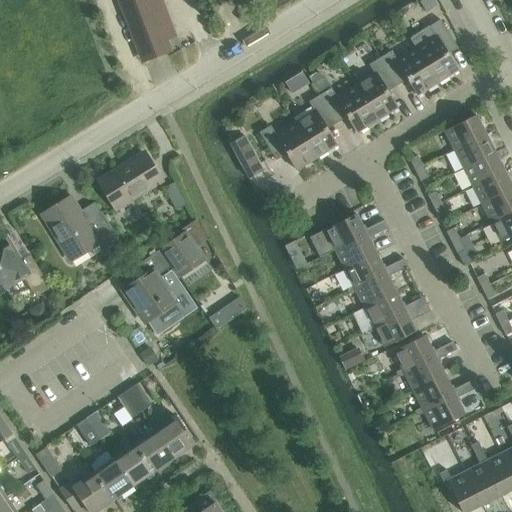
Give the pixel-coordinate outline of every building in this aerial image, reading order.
[(163,0),(116,0),(141,64),(172,52),(168,41),(177,37),(163,0)] [(433,0),(423,0),(420,2),(426,13),(437,6),(433,0)] [(415,48),(437,83),(457,71),(443,49),(454,42),(440,21),(410,40),(415,48)] [(380,58),(393,80),(403,74),(417,96),(437,83),(415,48),(396,60),(391,52),(380,58)] [(355,86),(377,121),(397,108),(383,86),(393,80),(380,58),(369,65),(374,74),(355,86)] [(305,71),(286,80),(292,92),(311,83),(305,71)] [(319,96),(333,117),(343,111),(356,133),(377,121),(355,86),(336,98),(331,89),(319,96)] [(295,123),(316,158),(336,146),(323,123),(333,117),(319,96),(308,103),(314,111),(295,123)] [(444,132),(454,151),(485,135),(475,116),(444,132)] [(296,171),(316,158),(295,123),(276,135),(270,126),(259,133),(272,155),(282,148),(296,171)] [(454,151),(463,169),(494,153),(485,135),(454,151)] [(245,136),(229,144),(249,179),(264,171),(245,136)] [(463,169),(472,187),(503,171),(494,153),(463,169)] [(116,209),(161,182),(144,154),(99,181),(116,209)] [(409,160),(414,171),(422,167),(417,156),(409,160)] [(414,171),(420,182),(428,178),(422,167),(414,171)] [(472,187),(481,205),(511,189),(511,188),(503,171),(472,187)] [(174,183),(164,189),(175,211),(186,206),(174,183)] [(511,189),(481,205),(491,223),(511,212),(511,189)] [(427,196),(433,207),(441,203),(435,192),(427,196)] [(101,251),(117,241),(99,212),(85,221),(71,198),(42,215),(70,260),(97,244),(101,251)] [(433,207),(438,218),(446,214),(441,203),(433,207)] [(511,236),(511,212),(491,223),(500,242),(511,236)] [(319,258),(335,251),(334,251),(366,235),(368,239),(378,234),(374,226),(364,231),(356,215),(309,238),(319,258)] [(171,243),(121,277),(128,287),(122,290),(128,299),(145,323),(151,319),(158,328),(161,335),(171,329),(185,318),(200,307),(172,266),(175,270),(177,273),(179,275),(180,277),(204,261),(196,248),(207,240),(196,220),(168,238),(171,243)] [(374,226),(378,234),(388,228),(384,221),(374,226)] [(446,232),(451,243),(459,239),(454,228),(446,232)] [(334,251),(335,251),(344,270),(376,254),(368,239),(366,235),(334,251)] [(33,295),(49,285),(30,255),(20,262),(5,238),(0,241),(0,291),(23,278),(33,295)] [(451,243),(457,254),(465,250),(459,239),(451,243)] [(344,270),(354,289),(385,273),(383,269),(376,254),(344,270)] [(393,264),(397,272),(407,267),(403,259),(393,264)] [(385,273),(354,289),(364,308),(395,292),(387,277),(397,272),(393,264),(383,269),(385,273)] [(476,279),(482,289),(489,285),(484,275),(476,279)] [(482,289),(487,300),(495,296),(489,285),(482,289)] [(364,308),(374,328),(405,312),(407,316),(417,311),(413,303),(403,308),(395,292),(364,308)] [(413,303),(417,311),(427,306),(423,298),(413,303)] [(225,307),(208,318),(216,329),(232,318),(225,307)] [(494,315),(500,325),(508,321),(502,311),(494,315)] [(415,332),(407,316),(405,312),(374,328),(384,348),(415,332)] [(500,325),(505,336),(511,332),(511,330),(508,321),(500,325)] [(393,352),(403,372),(434,356),(436,360),(446,355),(442,347),(432,352),(424,336),(393,352)] [(442,347),(446,355),(456,350),(452,342),(442,347)] [(149,348),(139,354),(148,367),(154,363),(157,361),(149,348)] [(357,348),(338,358),(345,371),(364,362),(357,348)] [(403,372),(413,391),(444,376),(436,360),(434,356),(403,372)] [(413,391),(422,411),(454,395),(452,391),(444,376),(413,391)] [(462,386),(466,394),(476,389),(472,381),(462,386)] [(127,390),(141,411),(151,405),(136,384),(127,390)] [(454,395),(422,411),(433,431),(464,415),(456,399),(466,394),(462,386),(452,391),(454,395)] [(131,418),(141,411),(127,390),(117,397),(131,418)] [(85,419),(100,440),(109,433),(95,412),(85,419)] [(154,431),(173,458),(195,444),(176,416),(154,431)] [(0,440),(1,440),(10,434),(0,418),(0,440)] [(90,446),(100,440),(85,419),(75,426),(90,446)] [(511,449),(502,454),(511,474),(511,429),(510,426),(506,428),(511,439),(511,449)] [(133,445),(152,473),(173,458),(154,431),(133,445)] [(8,445),(17,459),(25,454),(15,440),(8,445)] [(474,444),(500,495),(511,489),(511,474),(502,454),(487,462),(477,442),(474,444)] [(465,473),(481,505),(500,495),(474,444),(470,446),(480,465),(465,473)] [(113,459),(132,487),(152,473),(133,445),(113,459)] [(35,455),(51,479),(62,471),(46,448),(35,455)] [(34,468),(25,454),(17,459),(27,473),(34,468)] [(93,473),(112,501),(132,487),(113,459),(93,473)] [(461,511),(466,511),(481,505),(465,473),(451,480),(446,470),(438,474),(444,485),(447,483),(461,511)] [(88,511),(95,511),(112,501),(93,473),(74,486),(71,482),(59,489),(74,511),(83,504),(88,511)] [(36,486),(46,500),(53,496),(43,481),(36,486)] [(64,511),(62,509),(53,496),(46,500),(39,505),(44,511),(64,511)] [(0,501),(0,511),(28,511),(30,511),(26,506),(18,511),(16,511),(6,497),(0,501)] [(222,511),(217,504),(205,511),(197,501),(180,511),(222,511)]
